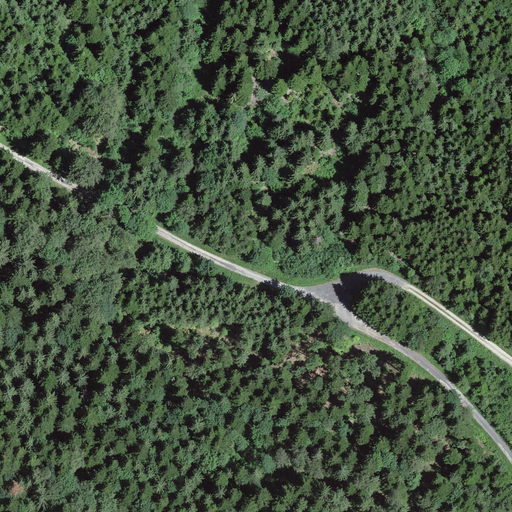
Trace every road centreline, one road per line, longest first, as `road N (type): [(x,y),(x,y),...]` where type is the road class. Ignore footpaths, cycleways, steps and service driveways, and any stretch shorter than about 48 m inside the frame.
road 1 (track): [(511,457),(422,362),(325,311),(358,280),(383,278),(511,363)]
road 2 (track): [(325,311),(0,148)]
